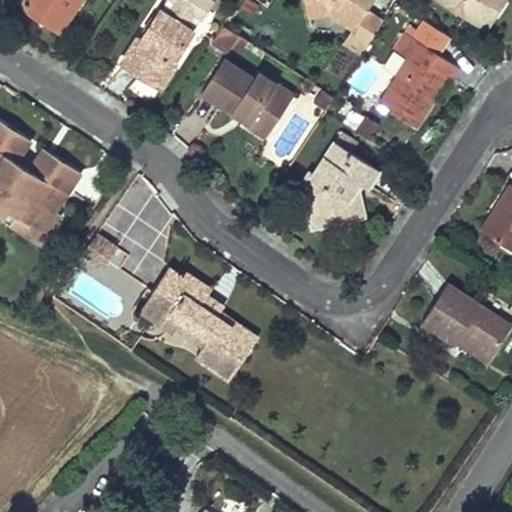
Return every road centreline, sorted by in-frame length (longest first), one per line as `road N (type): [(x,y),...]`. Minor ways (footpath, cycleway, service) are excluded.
road 1 (residential): [(0,52),(202,195),(319,295),(355,299),(379,279),(488,111),(511,91)]
road 2 (residential): [(165,400),(326,511)]
